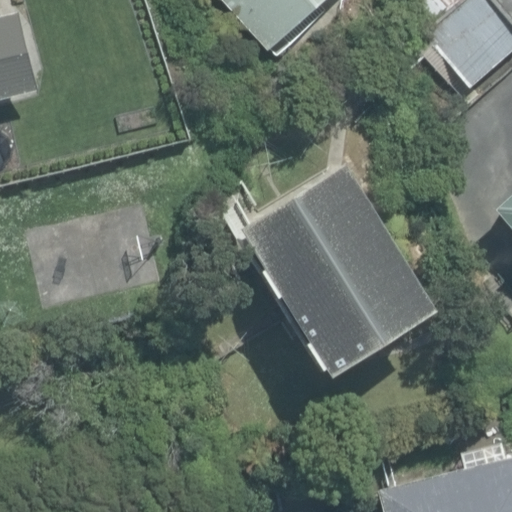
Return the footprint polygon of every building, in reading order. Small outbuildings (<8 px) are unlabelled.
[(225,0),(268,46),(318,0),(225,0)] [(403,0),(427,29),(462,0),(403,0)] [(511,20),(495,0),(462,0),(427,29),(472,82),(511,48),(511,20)] [(0,95),(39,86),(19,8),(1,12),(0,10),(0,95)] [(241,223),(333,367),(437,301),(345,157),(241,223)] [(511,189),(496,204),(511,222),(511,259),(500,271),(511,284),(511,189)] [(72,293),(79,319),(127,307),(121,281),(72,293)] [(463,463),(380,484),(386,511),(511,511),(511,455),(507,436),(459,448),(463,463)] [(205,499),(207,511),(284,511),(279,484),(205,499)]
